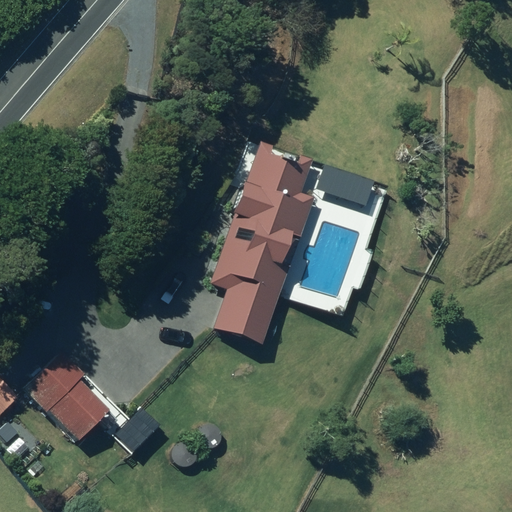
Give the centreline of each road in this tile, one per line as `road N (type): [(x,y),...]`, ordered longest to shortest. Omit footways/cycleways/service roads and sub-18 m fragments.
road 1 (unknown): [(96,2),(119,31),(124,59),(64,297),(72,326),(94,348),(124,350),(158,333)]
road 2 (unclassified): [(0,112),(99,0)]
